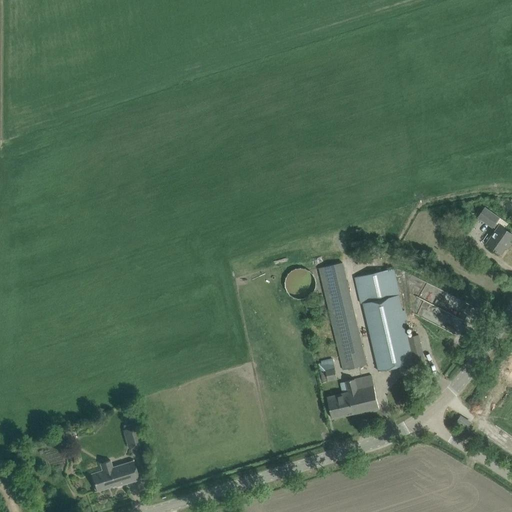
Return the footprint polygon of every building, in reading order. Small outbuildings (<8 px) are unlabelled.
[(487,244),(501,254),(511,238),(511,233),(500,225),(499,227),(495,224),(499,219),(484,209),(478,217),(492,227),(497,230),(487,244)] [(343,262),(320,268),(344,370),(368,364),(343,262)] [(419,335),(408,337),(404,319),(406,319),(404,310),(402,311),(398,295),(400,294),(394,268),(355,277),(361,303),(363,303),(379,371),(425,361),(419,335)] [(333,360),(319,363),(323,381),(337,378),(333,360)] [(380,410),(374,385),(371,375),(346,381),(348,393),(328,398),(333,419),(353,414),(354,416),(380,410)] [(135,443),(136,446),(142,444),(137,426),(123,430),(128,445),(135,443)] [(139,480),(133,461),(116,466),(115,468),(113,467),(110,460),(100,464),(102,470),(91,474),(96,491),(115,485),(116,487),(139,480)]
